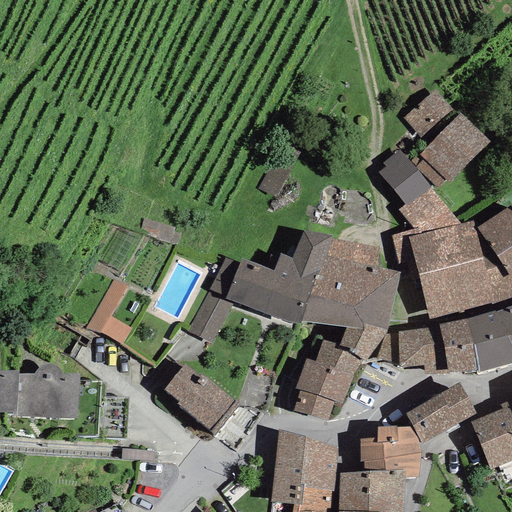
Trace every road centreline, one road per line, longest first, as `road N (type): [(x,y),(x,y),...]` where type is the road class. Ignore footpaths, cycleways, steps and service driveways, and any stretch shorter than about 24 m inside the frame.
road 1 (residential): [(511,375),(440,383),(346,426),(276,427)]
road 2 (track): [(348,0),(374,134),(368,165),(379,236)]
road 3 (residential): [(170,511),(276,427)]
